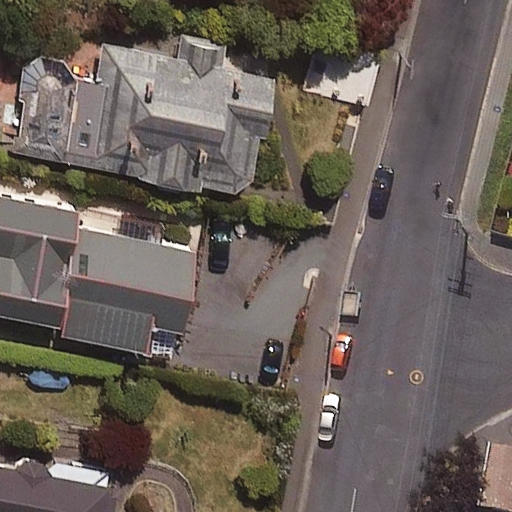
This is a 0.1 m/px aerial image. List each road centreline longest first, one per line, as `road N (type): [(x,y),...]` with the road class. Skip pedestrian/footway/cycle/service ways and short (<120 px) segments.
road 1 (residential): [(489,0),(408,361)]
road 2 (residential): [(408,361),(379,511)]
